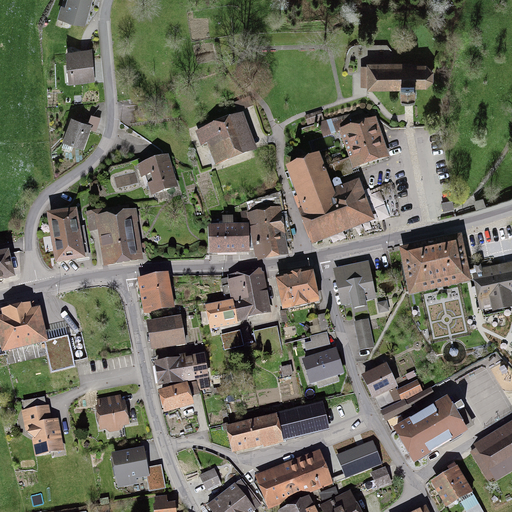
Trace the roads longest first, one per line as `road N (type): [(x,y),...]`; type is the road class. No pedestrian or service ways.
road 1 (residential): [(38,285),(36,210),(96,158),(111,127),(107,0)]
road 2 (residential): [(318,256),(361,395),(434,511)]
road 3 (residential): [(124,271),(157,423),(193,511)]
road 4 (unclassified): [(511,207),(318,256)]
road 5 (unclassified): [(318,256),(124,271)]
